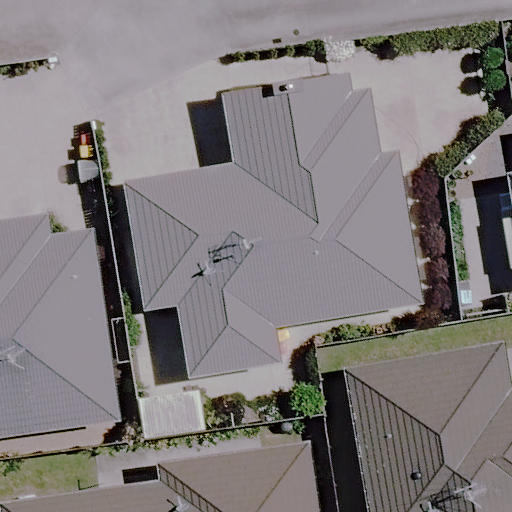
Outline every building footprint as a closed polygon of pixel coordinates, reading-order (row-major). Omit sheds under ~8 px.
[(398,313),(357,84),(214,110),(96,131),(129,318),(160,312),(174,392),(268,375),(261,337),(398,313)] [(511,171),(501,174),(511,232),(511,171)] [(0,236),(0,444),(96,429),(64,227),(0,236)] [(511,511),(511,390),(489,394),(483,356),(328,379),(347,511),(511,511)] [(0,511),(291,511),(285,457),(140,475),(142,494),(0,511)]
